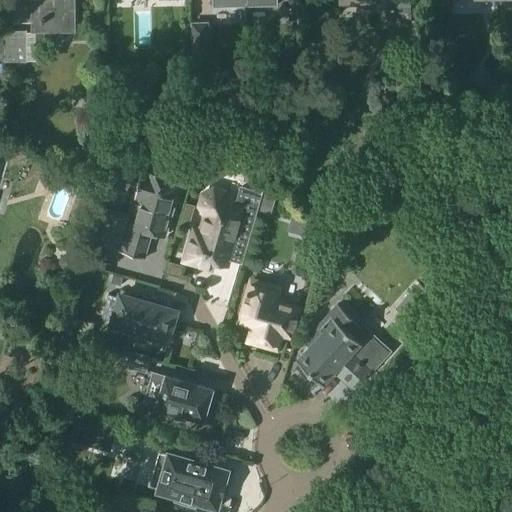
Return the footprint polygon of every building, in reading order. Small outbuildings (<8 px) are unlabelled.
[(32,0),(33,30),(44,31),(44,29),(72,29),(72,30),(74,30),(73,8),(72,8),(72,0),(32,0)] [(213,0),(213,6),(234,6),(245,5),(246,25),(245,0),(213,0)] [(246,5),(271,5),(278,4),(277,0),(245,0),(246,25),(246,5)] [(208,50),(208,31),(207,22),(193,23),(193,51),(208,50)] [(4,61),(26,61),(26,30),(4,31),(4,61)] [(88,104),(87,114),(92,118),(98,118),(104,114),(103,105),(98,100),(92,100),(88,104)] [(124,126),(133,140),(145,132),(136,118),(124,126)] [(162,236),(178,181),(141,171),(134,196),(140,197),(138,205),(134,204),(120,252),(142,258),(149,232),(162,236)] [(260,192),(240,187),(235,204),(230,202),(224,192),(213,189),(203,195),(200,206),(205,216),(201,231),(193,229),(184,260),(212,268),(213,261),(225,265),(227,259),(240,262),(240,264),(241,264),(262,190),(261,190),(260,192)] [(291,338),(299,309),(270,300),(274,287),(250,281),(238,322),(252,326),(249,337),(261,340),(260,343),(277,348),(281,335),(291,338)] [(141,301),(120,295),(112,324),(132,329),(131,335),(148,340),(150,334),(167,339),(175,310),(154,304),(156,299),(142,295),(141,301)] [(334,372),(353,389),(372,369),(388,351),(359,324),(341,308),(337,304),(334,308),(302,342),(303,343),(307,347),(306,348),(296,359),(306,368),(305,369),(306,370),(307,369),(308,370),(313,374),(312,375),(312,376),(313,375),(319,380),(323,384),(331,374),(334,372)] [(405,323),(419,335),(428,326),(413,313),(405,323)] [(92,333),(95,323),(71,316),(68,327),(92,333)] [(83,356),(94,359),(98,344),(86,341),(83,356)] [(150,360),(120,351),(116,365),(146,373),(150,360)] [(210,388),(167,376),(152,371),(143,403),(158,408),(158,407),(172,412),(171,418),(185,422),(186,416),(201,420),(203,421),(204,419),(203,418),(211,390),(212,391),(212,389),(210,388)] [(68,413),(61,438),(110,452),(117,427),(68,413)] [(228,469),(167,451),(167,454),(159,452),(149,485),(157,487),(156,491),(175,496),(174,501),(194,507),(195,502),(217,508),(228,469)] [(130,511),(132,506),(117,502),(114,511),(130,511)]
